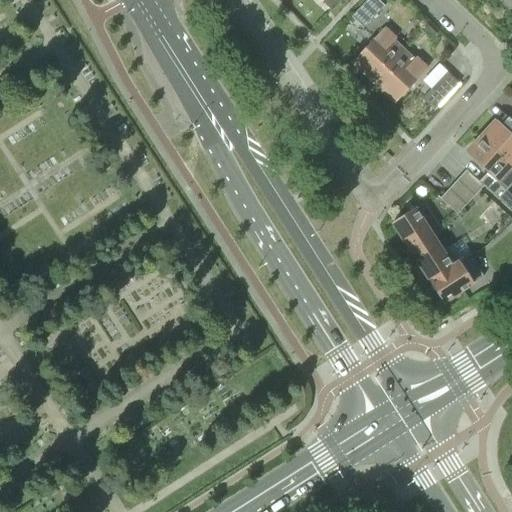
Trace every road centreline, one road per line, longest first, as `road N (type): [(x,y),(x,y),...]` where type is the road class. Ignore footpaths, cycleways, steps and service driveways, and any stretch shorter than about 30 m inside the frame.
road 1 (tertiary): [(212,120),(228,165),(387,421)]
road 2 (tertiary): [(407,408),(245,156),(212,120)]
road 3 (residential): [(370,203),(492,72),(487,36),(446,0)]
road 4 (residential): [(370,203),(237,0)]
road 5 (primary): [(246,511),(387,421)]
road 6 (tertiary): [(212,120),(137,0)]
road 7 (primary): [(407,408),(511,342)]
road 8 (tertiary): [(473,511),(407,408)]
